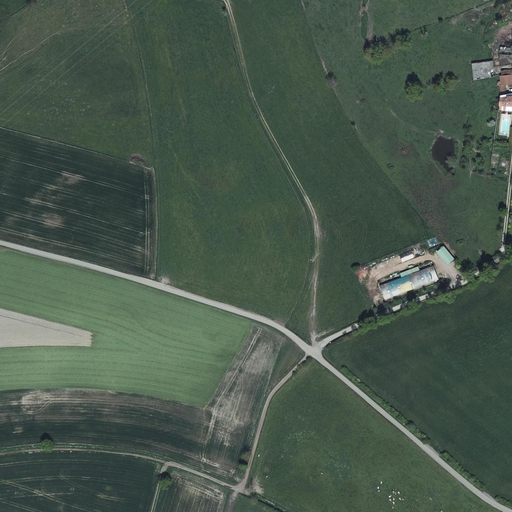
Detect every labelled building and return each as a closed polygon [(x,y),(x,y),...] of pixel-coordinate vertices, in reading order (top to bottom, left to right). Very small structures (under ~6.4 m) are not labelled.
[(511,46),(498,45),(499,56),(511,54),(511,46)] [(493,59),(472,62),(473,72),(474,78),(495,75),(493,59)] [(511,82),(511,72),(507,73),(500,74),(501,83),(500,84),(500,89),(505,89),(504,83),(511,82)] [(511,91),(499,93),(499,94),(498,103),(499,103),(498,107),(511,108),(511,91)] [(509,133),(511,113),(502,111),(499,132),(509,133)] [(450,259),(457,254),(445,242),(439,247),(450,259)] [(437,262),(385,283),(391,296),(443,276),(437,262)]
